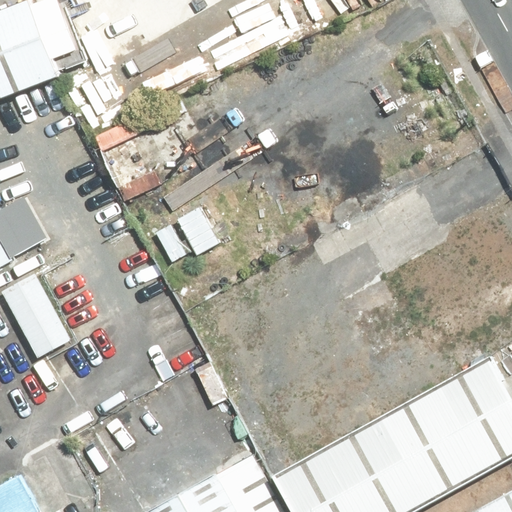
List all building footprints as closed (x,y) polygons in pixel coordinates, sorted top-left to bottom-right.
[(28,10),(0,20),(0,104),(56,83),(28,10)] [(100,135),(124,186),(159,170),(135,119),(100,135)] [(225,243),(205,205),(157,231),(175,264),(200,250),(203,255),(225,243)] [(396,266),(446,353),(503,319),(454,233),(396,266)] [(33,275),(0,292),(0,300),(31,357),(67,338),(33,275)] [(511,404),(485,356),(280,469),(304,511),(417,511),(511,460),(511,404)] [(237,511),(218,479),(161,511),(237,511)] [(41,511),(24,480),(0,493),(0,511),(41,511)] [(511,511),(511,492),(477,511),(511,511)]
